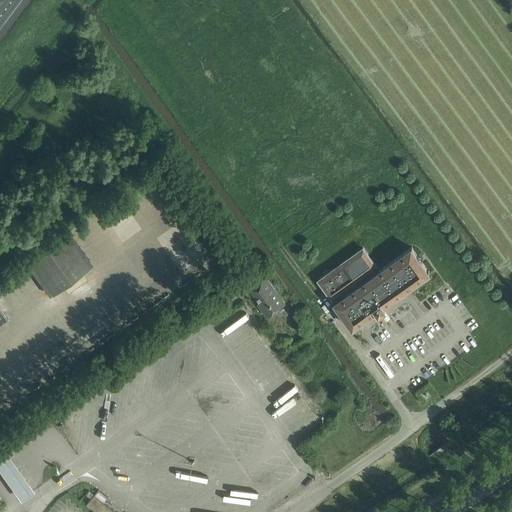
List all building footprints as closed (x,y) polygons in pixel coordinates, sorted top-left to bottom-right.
[(124,242),(140,229),(121,204),(105,216),(124,242)] [(52,294),(91,266),(68,234),(29,262),(52,294)] [(428,270),(427,270),(412,248),(412,247),(379,270),(363,247),(317,280),(325,290),(330,298),(331,297),(334,302),(335,303),(336,303),(352,325),(351,325),(352,327),(376,309),(378,312),(380,311),(385,307),(383,304),(429,271),(428,270)] [(267,316),(285,303),(265,275),(249,287),(263,306),(261,308),(267,316)] [(248,318),(239,323),(242,328),(251,323),(248,318)] [(298,425),(320,408),(308,392),(286,409),(298,425)] [(4,451),(0,453),(0,473),(19,501),(32,491),(4,451)] [(95,511),(117,511),(94,494),(86,504),(95,511)]
